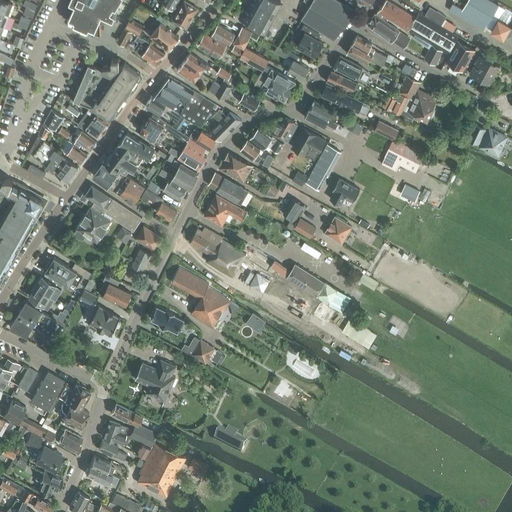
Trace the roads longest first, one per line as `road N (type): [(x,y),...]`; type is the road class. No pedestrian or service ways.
road 1 (residential): [(353,26),(300,101),(249,119),(223,148),(106,382)]
road 2 (residential): [(65,199),(156,74)]
road 3 (residential): [(487,101),(353,26)]
road 4 (residential): [(59,511),(106,382)]
road 5 (residential): [(0,300),(65,199)]
